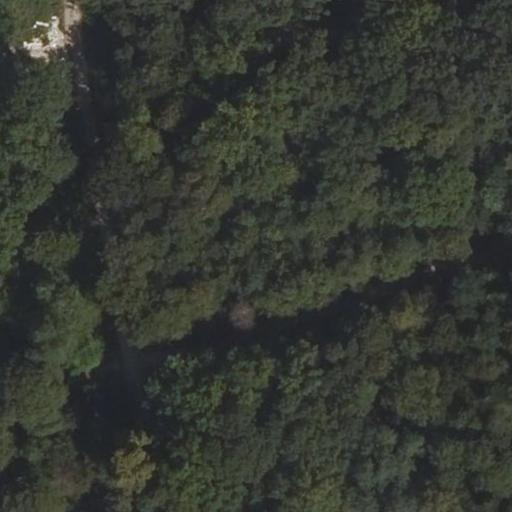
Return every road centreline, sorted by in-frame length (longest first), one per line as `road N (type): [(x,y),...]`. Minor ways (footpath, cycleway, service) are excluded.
road 1 (track): [(0,414),(511,248)]
road 2 (track): [(69,0),(165,511)]
